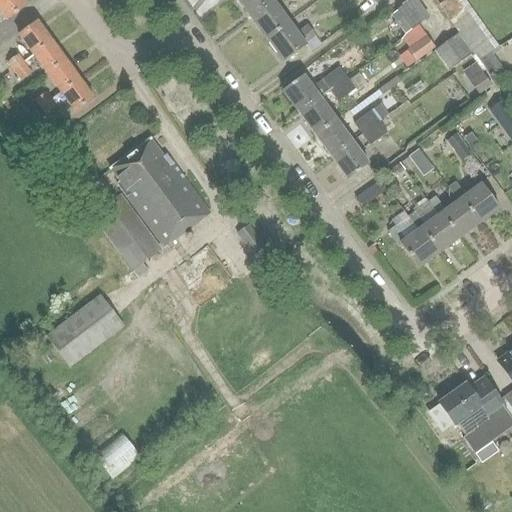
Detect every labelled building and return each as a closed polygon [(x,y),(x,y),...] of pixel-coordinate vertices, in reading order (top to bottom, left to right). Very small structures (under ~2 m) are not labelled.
[(0,0),(0,28),(30,6),(24,0),(0,0)] [(271,0),(236,0),(249,17),(272,1),(271,0)] [(411,0),(390,16),(404,35),(425,20),(411,0)] [(272,1),(249,17),(265,39),(288,23),(272,1)] [(23,62),(54,40),(39,20),(9,42),(23,62)] [(288,23),(265,39),(281,62),(304,45),(303,43),(311,37),(305,28),(296,34),(288,23)] [(437,49),(452,68),(471,54),(457,35),(437,49)] [(406,50),(415,63),(435,48),(426,36),(406,50)] [(37,82),(68,59),(54,40),(23,62),(37,82)] [(490,52),(478,60),(490,78),(502,69),(490,52)] [(18,82),(30,72),(18,57),(6,67),(18,82)] [(68,59),(37,82),(52,102),(82,78),(68,59)] [(329,92),(346,79),(338,68),(320,81),(329,92)] [(472,83),(480,93),(491,85),(487,80),(483,75),(472,83)] [(282,92),(298,114),(319,99),(329,92),(320,81),(310,88),(303,77),(282,92)] [(400,82),(396,77),(378,91),(351,111),(354,116),(382,96),(400,82)] [(0,91),(9,85),(4,78),(0,81),(0,91)] [(66,121),(97,99),(82,78),(52,102),(66,121)] [(346,79),(329,92),(337,103),(355,91),(346,79)] [(314,136),(335,121),(319,99),(298,114),(314,136)] [(511,110),(504,99),(490,109),(508,134),(511,130),(511,110)] [(33,116),(28,110),(19,117),(24,124),(33,116)] [(361,135),(378,123),(370,111),(353,124),(361,135)] [(38,123),(33,116),(24,124),(29,130),(38,123)] [(335,121),(314,136),(330,158),(351,143),(335,121)] [(378,123),(361,135),(369,146),(386,133),(378,123)] [(460,162),(470,155),(456,135),(446,143),(460,162)] [(90,216),(132,273),(136,279),(147,271),(142,264),(209,215),(165,155),(162,158),(149,140),(109,169),(119,184),(117,185),(160,244),(156,246),(119,195),(90,216)] [(351,143),(330,158),(346,180),(367,165),(351,143)] [(418,149),(408,156),(416,167),(426,160),(425,159),(418,149)] [(389,171),(394,178),(404,171),(399,164),(389,171)] [(379,183),(356,200),(361,208),(385,191),(379,183)] [(456,202),(460,199),(478,225),(498,210),(480,185),(464,197),(454,183),(447,188),(456,202)] [(460,199),(456,202),(444,211),(434,198),(427,203),(437,216),(440,214),(458,239),(478,225),(460,199)] [(440,214),(437,216),(424,226),(415,213),(408,218),(417,231),(420,229),(439,254),(458,239),(440,214)] [(249,226),(237,234),(252,255),(264,246),(249,226)] [(420,229),(417,231),(405,240),(395,227),(388,232),(397,245),(400,243),(418,268),(439,254),(420,229)] [(136,279),(132,273),(119,279),(124,285),(136,279)] [(44,338),(68,369),(124,327),(100,295),(44,338)] [(511,352),(497,363),(511,383),(511,391),(503,398),(511,410),(511,352)] [(465,385),(438,404),(439,405),(431,411),(430,417),(438,429),(445,430),(453,424),(454,426),(456,425),(464,437),(462,439),(473,455),(511,427),(511,420),(490,389),(475,399),(465,385)] [(140,456),(120,432),(91,456),(111,480),(140,456)]
